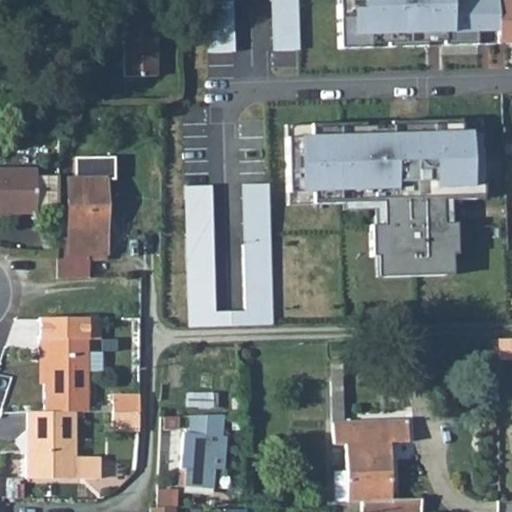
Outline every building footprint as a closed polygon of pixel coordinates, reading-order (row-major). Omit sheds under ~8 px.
[(299,52),(298,0),(269,0),(271,53),(299,52)] [(497,43),(496,0),(461,0),(453,0),(452,0),(337,0),(338,47),(497,43)] [(511,0),(496,0),(497,43),(497,46),(511,45),(511,0)] [(234,2),(204,3),(205,54),(235,53),(234,2)] [(123,77),(156,77),(155,15),(123,15),(123,77)] [(79,125),(79,107),(58,107),(58,125),(65,125),(79,125)] [(479,122),(287,126),(288,205),(342,203),(342,212),(375,211),(376,224),(370,224),(371,258),(376,258),(377,275),(450,274),(450,253),(455,253),(454,224),(451,224),(450,201),(481,200),(479,122)] [(56,238),(56,256),(56,278),(87,278),(87,260),(101,260),(101,253),(103,253),(103,180),(111,180),(111,157),(71,158),(71,179),(66,179),(66,238),(56,238)] [(35,169),(0,168),(0,216),(3,217),(3,214),(35,214),(35,169)] [(57,175),(35,175),(35,207),(57,207),(57,175)] [(213,185),(183,185),(186,328),(204,328),(243,328),(250,327),(274,327),(271,183),(240,184),(242,310),(216,311),(213,185)] [(110,236),(126,236),(126,215),(110,214),(110,236)] [(74,412),(86,412),(86,340),(98,339),(98,318),(37,319),(38,355),(43,355),(43,385),(43,412),(74,412)] [(511,339),(497,339),(497,360),(511,359),(511,339)] [(103,341),(91,341),(91,371),(103,371),(103,341)] [(433,342),(406,342),(406,376),(433,375),(433,342)] [(341,396),(340,361),(330,361),(330,396),(341,396)] [(186,407),(212,408),(212,394),(186,393),(186,407)] [(212,408),(220,408),(221,394),(212,394),(212,408)] [(113,412),(139,412),(139,396),(113,396),(113,412)] [(330,396),(331,423),(342,423),(341,396),(330,396)] [(98,458),(74,458),(74,412),(43,412),(26,413),(26,430),(30,430),(30,455),(26,455),(25,455),(25,478),(98,479),(98,458)] [(139,412),(113,412),(113,432),(137,432),(139,412)] [(220,436),(222,414),(190,416),(188,433),(183,432),(180,468),(185,469),(183,486),(210,489),(211,472),(213,450),(223,451),(224,437),(220,436)] [(179,428),(178,417),(163,418),(164,429),(179,428)] [(344,445),(345,471),(346,501),(361,501),(360,511),(420,511),(420,499),(391,500),(389,443),(407,442),(406,421),(342,423),(331,423),(332,445),(344,445)] [(333,471),(333,501),(346,501),(345,471),(333,471)]
